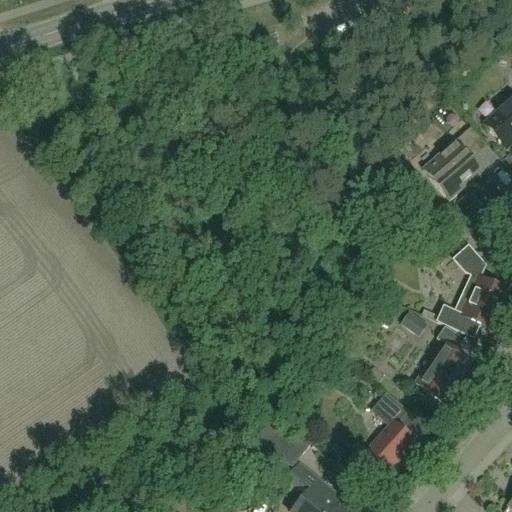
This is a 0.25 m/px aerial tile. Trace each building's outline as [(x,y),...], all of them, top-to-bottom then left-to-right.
[(511,102),(485,127),(506,152),(511,146),(511,102)] [(423,173),(449,204),(482,175),(471,163),(487,149),(471,131),(423,173)] [(419,139),(398,160),(406,167),(426,146),(419,139)] [(324,205),(330,216),(342,210),(337,199),(324,205)] [(489,333),(507,295),(478,282),(484,269),(467,251),(453,264),(463,275),(471,279),(454,316),(443,311),(436,326),(473,343),(479,329),(489,333)] [(452,382),(454,384),(468,364),(455,355),(463,344),(444,331),(436,343),(442,348),(414,387),(440,405),(450,391),(447,389),(452,382)] [(374,370),(373,372),(366,380),(376,388),(384,379),(374,370)] [(369,414),(375,419),(387,429),(362,457),(386,478),(414,445),(396,429),(408,415),(385,395),(369,414)] [(295,466),(310,447),(287,428),(268,451),(279,460),(283,456),(295,466)] [(343,511),(315,488),(318,484),(299,468),(283,487),(302,502),(294,511),(343,511)]
